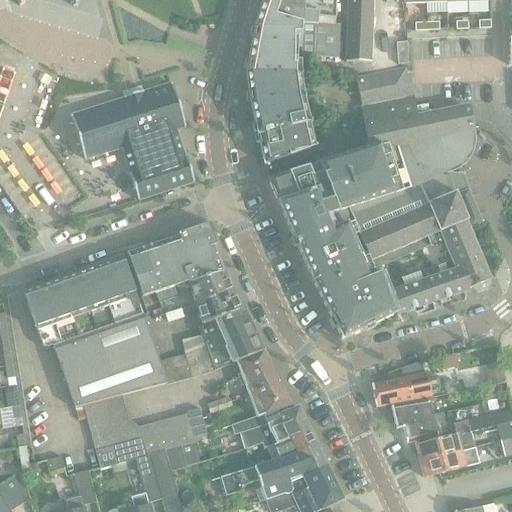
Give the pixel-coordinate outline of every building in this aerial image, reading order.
[(262,0),(255,26),(245,74),(248,94),(249,105),(259,145),(263,165),(296,154),(298,160),(311,156),(309,149),(297,99),(294,74),(294,65),(300,65),(300,62),(316,62),(316,58),(337,59),(339,26),(334,26),(317,25),(313,25),(301,24),(301,26),(281,23),(272,20),(277,0),(262,0)] [(277,0),(272,20),(281,23),(301,26),(301,24),(313,25),(317,25),(317,18),(334,20),(334,0),(277,0)] [(346,0),(345,62),(369,62),(371,0),(384,0),(385,2),(403,2),(404,2),(403,0),(346,0)] [(475,10),(467,11),(467,23),(475,22),(475,10)] [(467,23),(467,11),(459,11),(459,23),(467,23)] [(426,24),(426,12),(418,13),(418,25),(426,24)] [(426,12),(426,24),(434,24),(434,12),(426,12)] [(394,14),(386,15),(386,27),(395,26),(394,14)] [(403,26),(402,14),(394,14),(395,26),(403,26)] [(405,43),(396,43),(397,66),(407,64),(406,43),(405,43)] [(357,152),(315,165),(316,166),(307,170),(306,168),(266,181),(294,241),(312,283),(313,285),(337,333),(370,317),(376,314),(377,317),(396,311),(413,306),(461,293),(463,292),(489,281),(468,229),(472,228),(482,224),(467,190),(466,191),(461,176),(445,174),(444,171),(447,171),(456,167),(460,163),(463,160),(468,151),(471,142),(470,132),(472,131),(471,122),(468,111),(464,108),(432,115),(430,105),(413,108),(412,101),(411,98),(409,98),(404,70),(355,80),(360,108),(364,128),(364,129),(368,148),(357,152)] [(125,102),(73,119),(87,163),(123,151),(139,203),(196,184),(178,133),(187,129),(173,86),(145,95),(144,93),(124,100),(125,102)] [(186,283),(187,284),(222,272),(205,227),(125,255),(140,299),(153,294),(157,304),(175,298),(171,288),(186,283)] [(73,409),(82,407),(120,397),(165,384),(166,385),(186,380),(211,372),(204,349),(184,357),(183,357),(157,364),(120,257),(30,288),(23,299),(38,343),(51,348),(73,409)] [(187,284),(194,306),(232,294),(222,273),(222,272),(187,284)] [(194,306),(201,326),(240,313),(232,294),(194,306)] [(167,324),(183,319),(180,310),(165,316),(167,324)] [(200,337),(204,349),(211,372),(212,372),(212,371),(235,364),(237,363),(263,352),(243,312),(240,313),(201,326),(197,327),(200,337)] [(200,337),(181,341),(184,357),(204,349),(200,337)] [(1,346),(4,366),(11,365),(8,345),(1,346)] [(235,364),(248,397),(280,385),(264,356),(263,352),(237,363),(235,364)] [(13,376),(11,365),(4,366),(6,377),(13,376)] [(502,367),(484,371),(487,388),(506,384),(502,367)] [(454,394),(452,381),(443,383),(442,379),(427,382),(425,374),(371,385),(370,385),(375,409),(454,394)] [(248,397),(256,418),(277,411),(292,405),(280,385),(248,397)] [(8,394),(10,407),(17,406),(15,393),(8,394)] [(120,397),(82,407),(86,419),(124,409),(120,397)] [(227,399),(207,407),(210,416),(231,408),(227,399)] [(436,436),(446,435),(441,415),(432,416),(429,402),(390,408),(395,431),(402,429),(406,445),(437,438),(436,436)] [(19,416),(17,406),(10,407),(12,417),(19,416)] [(124,409),(86,419),(89,431),(127,420),(124,409)] [(207,436),(198,409),(185,413),(186,415),(194,443),(207,436)] [(244,450),(264,444),(263,442),(271,439),(272,441),(305,426),(297,409),(280,416),(277,411),(256,418),(231,427),(234,437),(239,436),(244,450)] [(468,432),(495,426),(511,421),(509,410),(453,424),(456,435),(468,432)] [(186,415),(174,418),(182,447),(194,443),(186,415)] [(174,418),(162,421),(170,450),(180,447),(181,447),(182,447),(174,418)] [(138,428),(127,420),(89,431),(95,452),(113,447),(117,465),(134,460),(134,459),(145,456),(138,428)] [(162,421),(150,425),(158,453),(170,450),(162,421)] [(511,421),(495,426),(499,442),(511,438),(511,421)] [(150,425),(138,428),(145,456),(149,455),(158,453),(150,425)] [(273,447),(279,460),(314,444),(305,426),(272,441),(271,439),(263,442),(264,444),(266,449),(273,447)] [(415,446),(419,462),(472,448),(468,432),(456,435),(456,436),(415,446)] [(15,434),(17,447),(24,446),(22,433),(15,434)] [(511,454),(511,438),(499,442),(503,457),(511,454)] [(254,491),(257,500),(280,493),(281,495),(296,490),(298,492),(306,489),(302,477),(306,475),(305,473),(324,466),(314,444),(279,460),(277,461),(276,460),(219,479),(224,497),(239,493),(239,491),(240,490),(242,489),(242,487),(257,482),(260,489),(254,491)] [(26,457),(24,446),(17,447),(19,458),(26,457)] [(161,500),(164,511),(180,511),(170,472),(186,468),(181,447),(170,450),(158,453),(149,455),(161,500)] [(476,466),(472,448),(419,462),(424,479),(476,466)] [(150,511),(148,503),(161,500),(149,455),(145,456),(134,459),(134,460),(143,494),(128,498),(131,511),(128,511),(150,511)] [(63,469),(60,458),(46,462),(48,473),(63,469)] [(319,511),(342,502),(324,466),(305,473),(306,475),(302,477),(306,489),(298,492),(296,490),(281,495),(280,493),(257,500),(258,504),(265,502),(268,511),(279,511),(288,510),(296,507),(297,511),(319,511)] [(84,511),(83,507),(95,503),(87,472),(65,478),(71,498),(63,500),(66,511),(84,511)] [(8,511),(29,500),(21,473),(0,485),(0,511),(8,511)]
